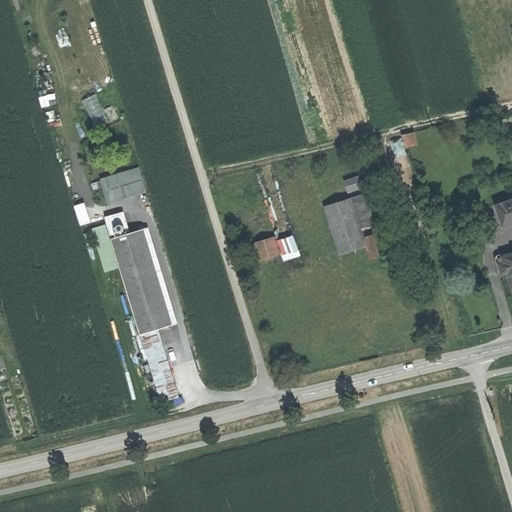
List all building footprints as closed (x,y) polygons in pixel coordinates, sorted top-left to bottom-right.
[(404,142),(417,139),(415,130),(402,134),(404,142)] [(141,165),(101,178),(109,203),(149,190),(141,165)] [(360,175),(346,179),(350,191),(364,187),(360,175)] [(364,194),(350,198),(354,210),(368,206),(364,194)] [(325,206),(340,254),(366,246),(363,237),(358,222),(354,210),(350,198),(325,206)] [(511,198),(495,204),(502,225),(511,221),(511,198)] [(368,206),(354,210),(358,222),(374,217),(370,205),(368,206)] [(113,239),(142,335),(174,326),(144,230),(113,239)] [(373,234),(363,237),(366,246),(369,258),(379,255),(373,234)] [(254,244),(258,259),(278,253),(274,238),(254,244)] [(511,253),(502,256),(504,263),(498,264),(501,274),(507,272),(511,290),(511,289),(511,253)]
